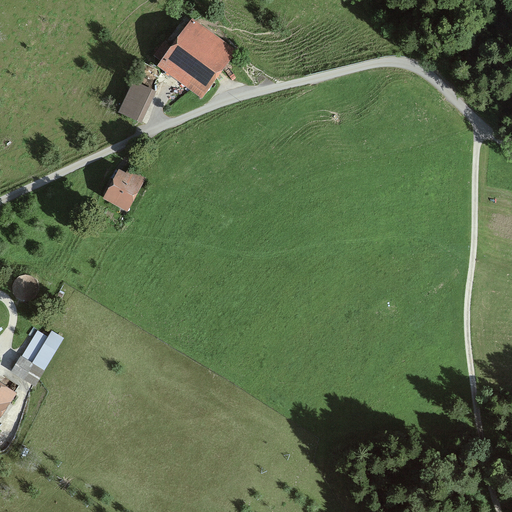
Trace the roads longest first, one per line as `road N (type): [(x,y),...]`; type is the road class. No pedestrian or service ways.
road 1 (unclassified): [(0,200),(208,107),(391,61),(422,70),(511,144)]
road 2 (track): [(499,511),(467,336),(478,121)]
